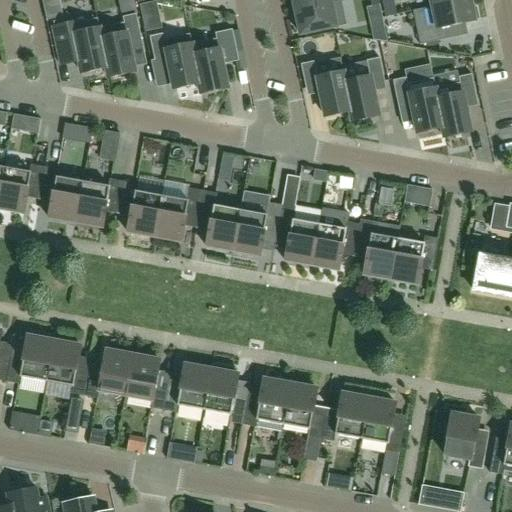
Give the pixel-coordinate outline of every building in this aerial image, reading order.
[(292,0),(295,11),(331,4),(330,0),(292,0)] [(470,0),(432,8),(437,29),(418,33),(420,46),(445,40),(443,29),(475,22),(475,21),(478,20),(476,8),(472,9),(470,0)] [(331,4),(295,11),(300,36),(336,28),(346,26),(341,1),(331,4)] [(388,43),(380,5),(372,7),(367,8),(373,40),(388,43)] [(99,71),(107,69),(109,79),(135,73),(128,41),(141,38),(136,15),(122,18),(123,24),(99,29),(97,19),(88,21),(99,71)] [(82,75),(99,71),(88,21),(72,25),(71,19),(53,23),(62,66),(79,62),(82,75)] [(237,54),(232,31),(215,34),(216,40),(192,45),(190,35),(189,35),(202,95),(227,90),(220,58),(237,54)] [(202,95),(189,35),(164,41),(163,35),(149,38),(154,61),(167,58),(174,90),(199,85),(201,95),(202,95)] [(353,123),(378,117),(372,85),(385,83),(380,59),(366,62),(370,78),(345,83),(343,73),(342,73),(353,123)] [(352,123),(353,123),(342,73),(317,78),(314,63),(301,65),(306,89),(318,86),(325,118),(350,113),(352,123)] [(476,99),(471,76),(458,78),(460,84),(435,89),(433,79),(432,80),(445,139),(470,134),(464,102),(476,99)] [(444,139),(445,139),(432,80),(407,85),(406,79),(393,82),(398,105),(411,103),(417,135),(442,129),(444,139)] [(5,164),(0,191),(0,210),(23,214),(26,198),(39,200),(45,169),(31,166),(30,173),(5,169),(6,164),(5,164)] [(45,169),(39,200),(51,203),(49,219),(75,224),(83,183),(58,178),(59,171),(45,169)] [(315,170),(313,180),(326,182),(328,172),(315,170)] [(83,183),(75,224),(102,229),(105,212),(118,215),(124,183),(110,180),(109,187),(83,183)] [(124,183),(118,215),(130,217),(127,233),(154,238),(162,197),(137,192),(138,186),(124,183)] [(162,197),(154,238),(181,243),(184,227),(196,229),(203,192),(190,190),(187,202),(162,197)] [(203,192),(196,229),(209,231),(206,248),(233,252),(240,211),(215,207),(218,195),(203,192)] [(240,211),(233,252),(260,257),(263,241),(275,243),(281,212),(282,206),(268,204),(266,216),(240,211)] [(319,226),(312,267),(338,272),(341,255),(354,258),(360,221),(359,226),(347,224),(349,214),(322,209),(319,226)] [(281,212),(275,243),(288,246),(285,262),(312,267),(319,226),(293,221),(294,214),(281,212)] [(360,221),(354,258),(366,260),(363,276),(390,281),(398,240),(371,235),(373,223),(360,221)] [(398,240),(390,281),(417,286),(420,270),(432,272),(438,240),(424,238),(423,245),(398,240)] [(482,256),(480,255),(473,292),(501,297),(508,262),(482,257),(482,256)] [(511,262),(508,262),(501,297),(511,298),(511,262)] [(0,381),(6,383),(10,358),(11,351),(0,348),(0,344),(0,343),(2,332),(0,332),(1,327),(0,326),(0,381)] [(10,358),(6,383),(19,385),(20,378),(47,383),(54,342),(55,336),(30,332),(30,337),(27,337),(25,347),(23,360),(10,358)] [(71,394),(85,397),(89,372),(90,365),(77,363),(80,346),(54,342),(47,383),(72,387),(71,394)] [(89,372),(85,397),(97,399),(99,392),(125,397),(133,356),(106,351),(101,374),(89,372)] [(150,409),(163,411),(168,386),(169,379),(156,377),(159,361),(133,356),(125,397),(152,402),(150,409)] [(168,386),(163,411),(176,413),(177,406),(204,411),(211,370),(184,365),(180,389),(168,386)] [(211,370),(204,411),(230,416),(229,423),(242,425),(248,394),(235,391),(237,382),(238,375),(236,374),(237,370),(212,365),(211,370)] [(260,396),(248,394),(242,425),(256,428),(257,421),(283,425),(290,384),(263,379),(260,396)] [(308,437),(321,439),(326,408),(314,406),(317,388),(290,384),(283,425),(309,430),(308,437)] [(335,435),(361,439),(369,398),(342,393),(339,410),(326,408),(321,439),(334,441),(335,435)] [(396,402),(369,398),(361,439),(387,444),(385,451),(399,453),(405,422),(393,420),(396,402)] [(479,418),(452,413),(444,454),(470,458),(469,465),(482,468),(488,436),(476,434),(479,418)] [(511,423),(508,440),(496,438),(490,472),(503,474),(504,469),(511,470),(511,423)] [(355,491),(357,476),(336,472),(333,487),(355,491)] [(422,488),(419,506),(453,511),(460,511),(464,496),(422,488)] [(38,499),(36,489),(7,495),(9,507),(0,509),(0,511),(49,511),(47,497),(38,499)] [(64,505),(65,511),(110,511),(106,511),(95,511),(93,499),(64,505)]
